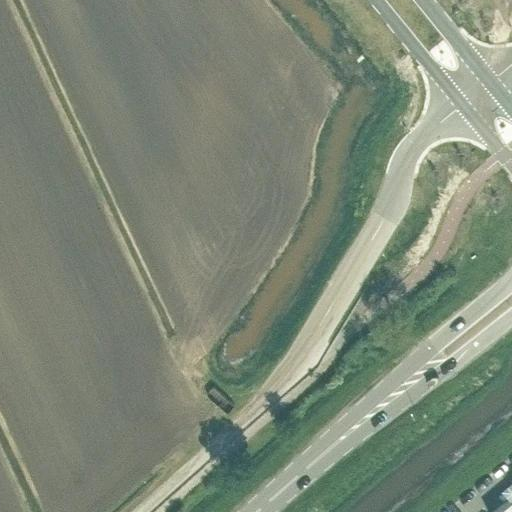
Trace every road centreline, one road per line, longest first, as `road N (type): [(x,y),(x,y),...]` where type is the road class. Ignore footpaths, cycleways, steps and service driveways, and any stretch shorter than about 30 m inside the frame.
road 1 (unclassified): [(142,511),(294,367),(383,218),(406,152),(461,104)]
road 2 (primary): [(511,279),(339,427),(335,443)]
road 3 (primary): [(335,443),(349,441),(511,315)]
road 4 (secondary): [(374,0),(461,104)]
